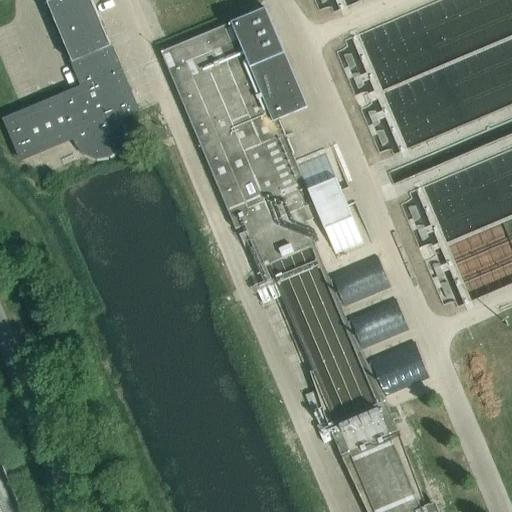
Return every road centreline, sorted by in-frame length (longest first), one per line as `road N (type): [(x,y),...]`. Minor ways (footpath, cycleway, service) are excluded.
road 1 (unclassified): [(78,511),(0,327)]
road 2 (unknown): [(355,180),(511,113)]
